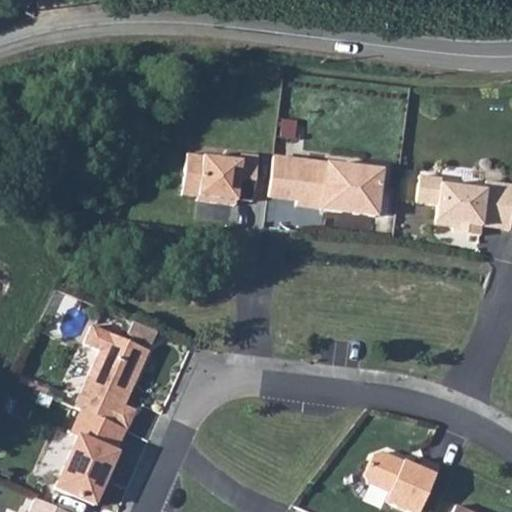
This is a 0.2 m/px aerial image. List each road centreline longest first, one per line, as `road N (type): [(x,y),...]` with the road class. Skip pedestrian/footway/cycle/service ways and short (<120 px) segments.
road 1 (tertiary): [(511,57),(178,22),(108,24),(0,45)]
road 2 (residential): [(511,450),(450,416),(401,401),(245,376),(191,388),(169,414),(133,511)]
